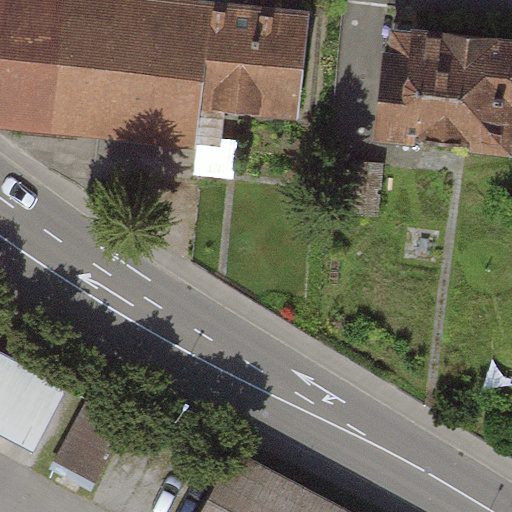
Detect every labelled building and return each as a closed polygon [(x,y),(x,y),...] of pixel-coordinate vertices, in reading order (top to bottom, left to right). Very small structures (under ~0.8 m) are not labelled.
[(293,111),(304,7),(231,0),(0,0),(0,119),(187,139),(191,101),(293,111)] [(373,130),(511,143),(511,32),(384,20),(373,130)] [(59,390),(0,358),(0,439),(22,451),(26,453),(59,390)] [(128,415),(87,395),(52,465),(92,485),(128,415)] [(374,511),(240,438),(199,511),(374,511)]
